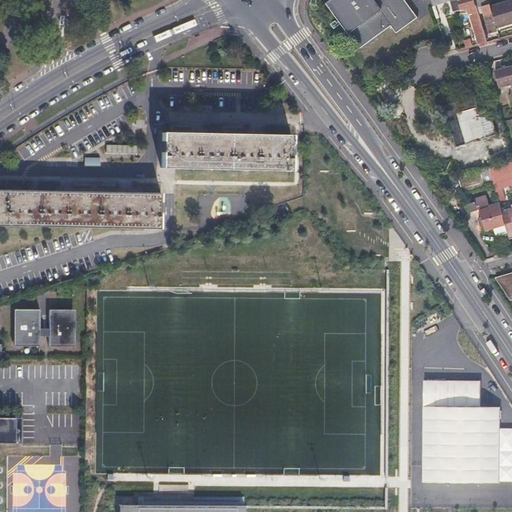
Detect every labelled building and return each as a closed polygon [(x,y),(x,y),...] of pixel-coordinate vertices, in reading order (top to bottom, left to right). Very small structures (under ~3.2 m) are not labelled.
[(403,0),(329,0),(327,2),(358,47),(391,24),(395,31),(416,18),(403,0)] [(453,11),(460,9),(466,7),(468,13),(469,13),(470,16),(479,44),(486,42),(472,0),(454,0),(450,1),(453,11)] [(490,6),(488,0),(473,0),(476,7),(481,6),(488,32),(490,32),(497,30),(496,26),(490,6)] [(511,0),(490,6),(496,26),(501,25),(511,21),(511,0)] [(498,88),(511,84),(511,66),(493,71),(498,88)] [(476,142),(485,139),(495,136),(489,115),(479,118),(473,98),(442,107),(448,128),(454,150),(476,144),(476,142)] [(189,133),(162,132),(161,168),(289,171),(290,157),(290,136),(258,135),(250,135),(228,134),(197,133),(189,133)] [(511,161),(487,169),(491,183),(493,190),(506,186),(511,184),(511,161)] [(487,169),(455,178),(460,193),(482,187),(481,186),(491,183),(487,169)] [(509,198),(506,186),(493,190),(496,201),(509,198)] [(0,225),(159,229),(160,194),(128,193),(69,192),(59,191),(31,191),(0,190),(0,225)] [(474,207),(484,204),(483,199),(473,202),(474,207)] [(473,202),(464,205),(467,212),(477,209),(480,216),(483,225),(485,230),(492,228),(494,236),(497,237),(506,234),(495,203),(490,205),(486,209),(484,204),(474,207),(473,202)] [(274,219),(282,217),(290,214),(286,203),(270,208),(274,219)] [(511,208),(500,212),(508,236),(511,234),(511,208)] [(511,272),(493,277),(511,305),(511,272)] [(40,328),(40,312),(17,312),(17,343),(40,343),(40,328)] [(73,312),(50,312),(49,328),(49,336),(49,343),(73,344),(73,312)] [(480,376),(423,377),(424,482),(511,482),(511,425),(499,426),(499,404),(481,402),(480,376)] [(0,443),(15,443),(16,418),(0,417),(0,443)] [(243,511),(244,502),(118,501),(118,511),(243,511)]
